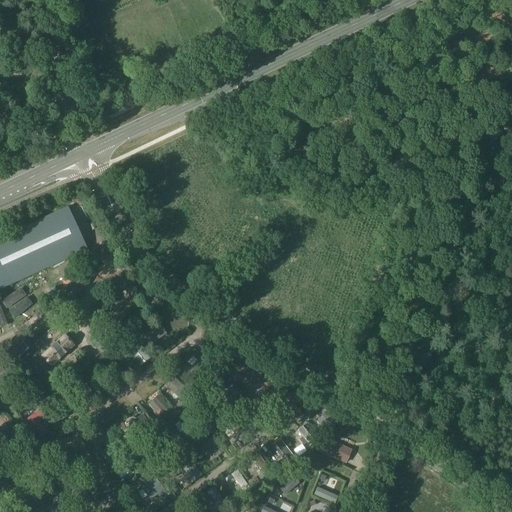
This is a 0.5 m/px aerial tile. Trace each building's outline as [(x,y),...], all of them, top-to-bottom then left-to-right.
[(259,180),(272,175),(265,158),(253,163),(259,180)] [(68,207),(0,237),(0,289),(87,249),(68,207)] [(252,242),(255,248),(263,244),(260,238),(252,242)] [(89,281),(77,273),(64,292),(76,300),(89,281)] [(69,311),(75,301),(66,295),(59,304),(69,311)] [(149,346),(166,334),(157,322),(140,334),(149,346)] [(52,366),(73,346),(64,335),(42,356),(52,366)] [(151,358),(135,338),(124,347),(140,367),(151,358)] [(105,339),(95,348),(100,353),(91,360),(100,370),(117,354),(105,339)] [(72,351),(50,368),(53,372),(75,355),(72,351)] [(186,373),(183,377),(189,382),(203,365),(197,360),(189,369),(186,367),(183,371),(186,373)] [(106,367),(101,372),(114,386),(119,381),(118,381),(122,378),(111,366),(108,369),(106,367)] [(0,388),(9,383),(0,368),(0,388)] [(205,379),(200,385),(212,395),(227,377),(222,373),(212,385),(205,379)] [(39,399),(46,393),(29,374),(23,380),(39,399)] [(84,376),(71,384),(68,386),(83,407),(95,398),(85,384),(89,381),(84,376)] [(185,397),(189,393),(173,377),(169,382),(177,390),(174,393),(179,397),(182,394),(185,397)] [(158,395),(152,401),(159,410),(156,413),(158,416),(162,413),(164,415),(171,410),(158,395)] [(60,421),(68,416),(55,396),(47,401),(60,421)] [(207,421),(213,417),(208,410),(212,407),(206,398),(201,400),(202,401),(197,405),(207,421)] [(248,425),(247,426),(253,432),(269,417),(264,411),(254,420),(246,411),(239,416),(248,425)] [(330,432),(338,421),(325,411),(317,422),(330,432)] [(142,440),(154,430),(142,415),(130,424),(142,440)] [(240,441),(245,437),(233,422),(227,427),(235,436),(232,438),(234,441),(238,439),(240,441)] [(173,424),(163,430),(174,447),(184,440),(173,424)] [(41,427),(38,429),(36,425),(32,427),(30,430),(43,448),(47,446),(49,444),(43,435),(46,433),(41,427)] [(0,444),(0,445),(18,432),(14,427),(4,434),(2,432),(0,433),(0,444)] [(310,446),(315,442),(302,427),(298,431),(303,437),(301,440),(304,443),(306,441),(310,446)] [(111,459),(125,449),(113,430),(107,434),(115,447),(106,453),(111,459)] [(217,456),(224,452),(213,437),(207,441),(214,450),(210,453),(213,456),(216,454),(217,456)] [(345,464),(351,450),(332,442),(326,455),(345,464)] [(189,484),(202,475),(186,455),(166,471),(172,480),(182,474),(189,484)] [(16,459),(12,462),(15,467),(13,468),(18,475),(35,464),(30,457),(19,464),(16,459)] [(116,483),(134,471),(126,458),(107,470),(116,483)] [(74,463),(59,472),(66,483),(80,474),(74,463)] [(39,486),(43,493),(49,490),(52,495),(57,492),(43,468),(38,471),(43,480),(41,482),(42,485),(39,486)] [(0,482),(11,477),(7,469),(0,472),(0,482)] [(243,492),(249,488),(237,471),(231,475),(239,485),(235,488),(237,492),(241,489),(243,492)] [(163,490),(164,490),(156,479),(142,489),(150,500),(157,495),(159,498),(161,496),(165,494),(163,490)] [(83,495),(95,488),(89,480),(70,492),(80,508),(88,503),(83,495)] [(209,511),(215,511),(226,504),(213,487),(207,492),(215,503),(207,509),(209,511)] [(140,506),(145,503),(141,496),(136,499),(140,506)] [(333,509),(335,503),(317,497),(315,503),(333,509)] [(16,503),(1,511),(15,511),(20,509),(16,503)] [(134,511),(129,503),(118,511),(119,511),(134,511)]
